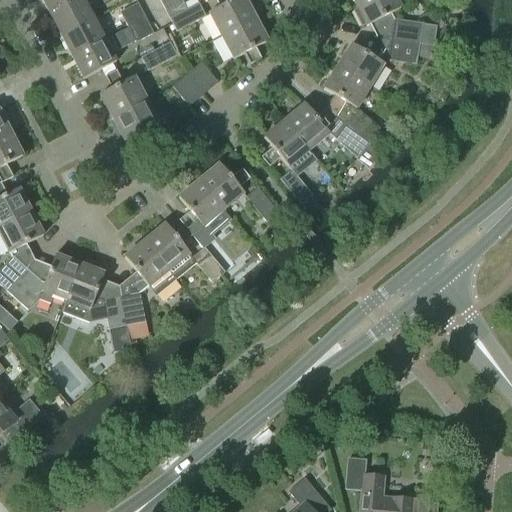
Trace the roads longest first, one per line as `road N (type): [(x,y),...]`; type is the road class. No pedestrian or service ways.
road 1 (residential): [(0,11),(112,207),(309,37),(290,0)]
road 2 (tertiary): [(137,511),(422,280)]
road 3 (unclassified): [(511,390),(422,280)]
